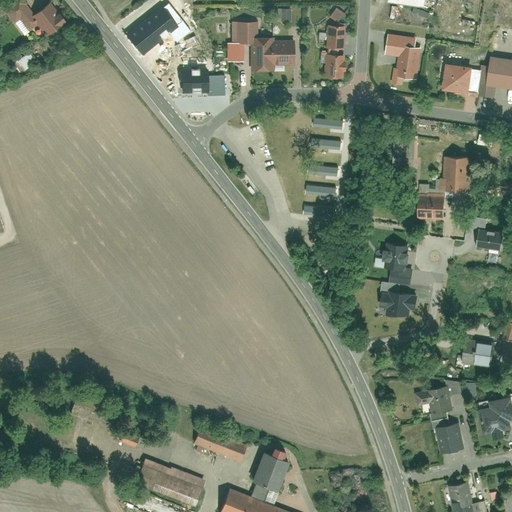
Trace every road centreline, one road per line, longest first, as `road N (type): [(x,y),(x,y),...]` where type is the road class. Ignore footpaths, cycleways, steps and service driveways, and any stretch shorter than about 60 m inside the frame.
road 1 (tertiary): [(187,138),(328,324),(395,480)]
road 2 (unknown): [(357,92),(323,270),(308,297)]
road 3 (residential): [(187,138),(260,94),(357,92)]
road 4 (tertiary): [(80,0),(187,138)]
road 5 (residential): [(357,92),(511,117)]
